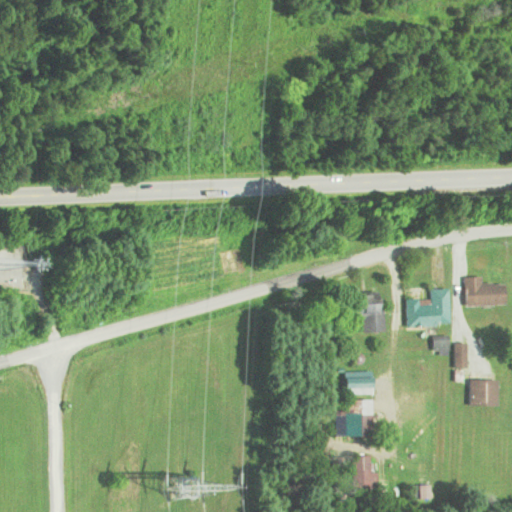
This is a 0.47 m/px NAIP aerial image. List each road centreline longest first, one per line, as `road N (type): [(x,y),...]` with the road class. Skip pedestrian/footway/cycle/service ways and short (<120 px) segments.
road 1 (secondary): [(0,365),(433,239),(511,227)]
road 2 (primary): [(511,177),(0,198)]
